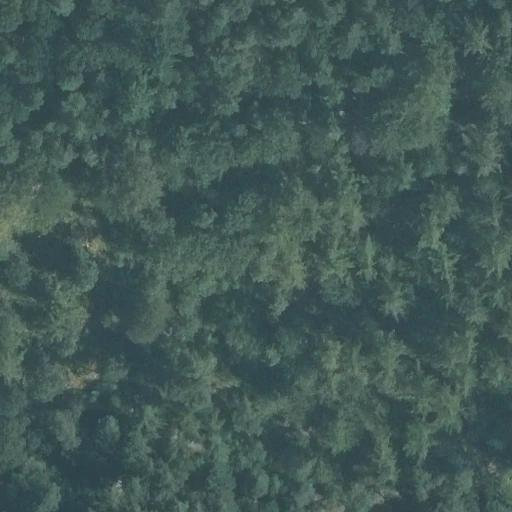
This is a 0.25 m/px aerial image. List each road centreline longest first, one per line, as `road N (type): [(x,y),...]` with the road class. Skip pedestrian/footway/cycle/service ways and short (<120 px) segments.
road 1 (track): [(90,185),(511,89)]
road 2 (track): [(90,185),(119,324),(128,429),(110,511)]
road 3 (track): [(128,429),(155,430),(201,449),(221,473),(226,511)]
road 4 (track): [(375,511),(511,466)]
